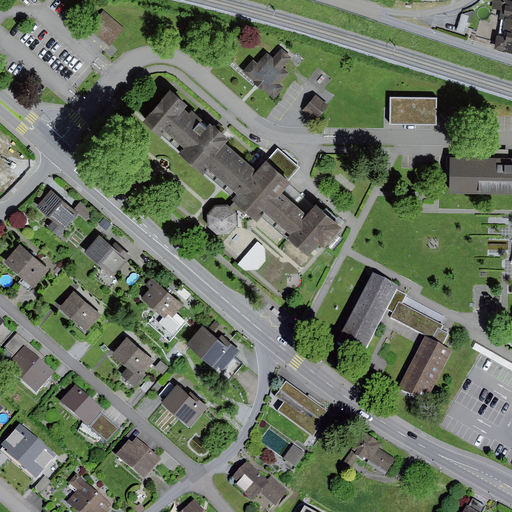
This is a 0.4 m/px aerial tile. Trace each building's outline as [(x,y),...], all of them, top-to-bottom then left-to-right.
[(494,0),(493,9),(501,10),(499,19),(502,19),(499,34),(497,36),(494,50),(511,52),(511,1),(501,0),(494,0)] [(124,29),(103,11),(91,24),(112,43),(124,29)] [(469,16),(461,14),(456,32),(464,34),(469,16)] [(253,60),(243,71),(254,81),(252,83),(256,86),(261,91),(262,89),(274,99),(284,87),(279,83),(289,73),(282,67),(291,58),(281,49),(272,59),(266,54),(257,64),(253,60)] [(143,116),(236,198),(230,205),(227,204),(215,204),(207,213),(208,225),(217,233),(229,232),(237,223),(236,209),(239,209),(244,213),(249,209),(257,215),(260,212),(287,237),(290,234),(308,250),(319,237),(325,243),(342,222),(316,199),(306,210),(299,204),(281,188),(286,182),(291,176),(300,167),(278,148),(269,158),(266,155),(256,166),(223,138),(228,134),(224,131),(226,129),(220,124),(213,119),(213,120),(209,117),(205,122),(201,118),(202,116),(191,107),(189,109),(183,104),(187,99),(170,84),(143,116)] [(328,106),(316,96),(304,111),(315,120),(328,106)] [(390,96),(390,123),(416,124),(416,119),(437,119),(437,97),(390,96)] [(511,158),(451,157),(450,190),(511,190),(511,158)] [(0,192),(14,178),(0,167),(0,192)] [(305,196),(286,182),(281,188),(299,204),(305,196)] [(74,207),(51,187),(36,204),(53,219),(48,224),(58,233),(78,211),(74,207)] [(93,210),(81,200),(74,207),(78,211),(86,218),(93,210)] [(104,218),(100,223),(105,228),(109,223),(104,218)] [(113,243),(100,232),(85,249),(114,274),(132,254),(116,240),(113,243)] [(338,236),(329,246),(334,250),(343,239),(338,236)] [(265,246),(257,239),(237,262),(245,269),(259,268),(266,259),(265,246)] [(48,267),(20,242),(5,259),(33,284),(48,267)] [(184,302),(152,275),(147,282),(150,285),(141,296),(165,316),(168,312),(173,314),(184,302)] [(398,289),(374,277),(338,345),(362,357),(387,310),(395,294),(398,289)] [(182,286),(177,291),(186,299),(190,294),(182,286)] [(101,312),(73,289),(59,305),(87,328),(101,312)] [(402,297),(395,294),(387,310),(393,314),(390,319),(432,340),(430,343),(441,349),(447,338),(440,334),(444,326),(402,305),(403,304),(406,298),(407,296),(403,294),(402,297)] [(445,317),(406,298),(403,304),(442,323),(445,317)] [(215,320),(209,326),(214,330),(220,324),(215,320)] [(209,326),(203,321),(186,340),(217,366),(219,364),(224,368),(240,349),(222,333),(220,335),(214,330),(209,326)] [(2,322),(0,325),(0,345),(1,346),(13,331),(2,322)] [(25,346),(43,362),(46,358),(18,333),(5,347),(16,356),(25,346)] [(154,359),(127,334),(113,350),(129,364),(121,373),(135,386),(147,373),(144,370),(154,359)] [(441,349),(430,343),(427,341),(401,391),(410,395),(411,392),(425,399),(449,353),(441,349)] [(43,362),(25,346),(16,356),(6,366),(36,393),(54,372),(43,362)] [(169,366),(161,359),(155,366),(163,373),(169,366)] [(327,411),(286,380),(274,396),(283,402),(278,409),(313,436),(318,429),(315,426),(327,411)] [(189,390),(178,381),(162,399),(191,424),(208,405),(190,389),(189,390)] [(76,384),(61,401),(89,426),(101,413),(104,409),(76,384)] [(101,413),(89,426),(107,442),(119,429),(101,413)] [(34,431),(23,421),(2,445),(39,476),(57,456),(31,434),(34,431)] [(382,443),(364,431),(352,449),(356,451),(354,454),(358,457),(363,460),(364,458),(370,462),(379,449),(382,443)] [(128,439),(115,455),(143,479),(161,459),(137,438),(133,443),(128,439)] [(305,452),(294,444),(284,458),(295,466),(305,452)] [(356,451),(352,449),(340,467),(348,472),(358,457),(354,454),(356,451)] [(379,449),(370,462),(387,472),(396,459),(379,449)] [(247,461),(233,477),(238,482),(236,484),(253,500),(260,492),(275,506),(289,491),(271,475),(268,479),(247,461)] [(104,511),(111,505),(76,474),(69,483),(77,489),(66,502),(77,511),(104,511)] [(45,476),(34,488),(43,495),(53,483),(45,476)] [(206,511),(204,510),(195,499),(180,511),(206,511)] [(473,499),(468,506),(478,511),(482,511),(486,506),(473,499)] [(140,503),(134,509),(136,511),(140,511),(145,508),(140,503)]
